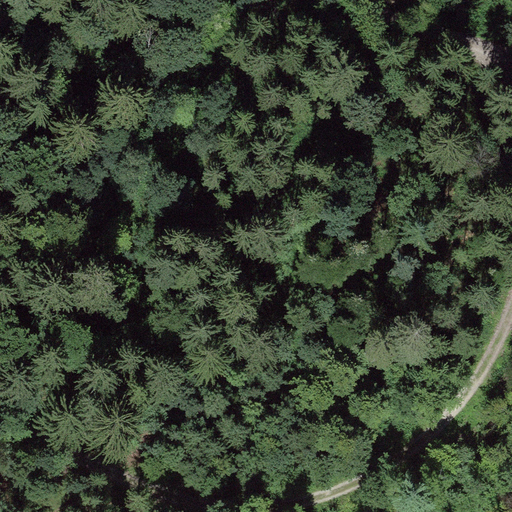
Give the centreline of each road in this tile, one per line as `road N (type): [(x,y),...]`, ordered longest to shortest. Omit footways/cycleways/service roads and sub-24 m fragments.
road 1 (track): [(0,406),(132,486),(247,509),(349,487),(441,432),(491,362),(511,307)]
road 2 (track): [(511,55),(340,0)]
